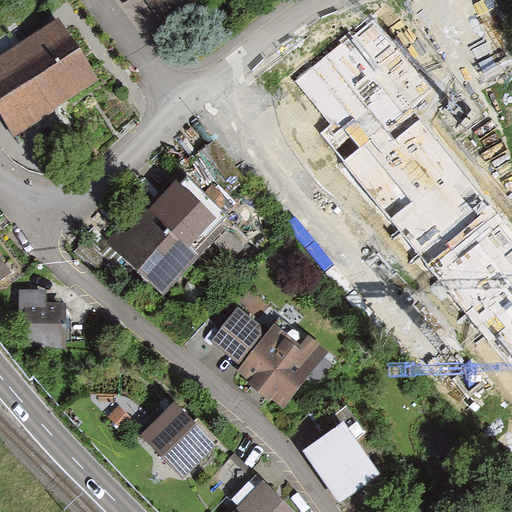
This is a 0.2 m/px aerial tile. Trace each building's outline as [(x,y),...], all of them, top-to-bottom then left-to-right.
[(190,0),(146,0),(165,24),(193,3),(190,0)] [(0,55),(0,114),(14,135),(99,79),(58,17),(0,56),(0,55)] [(374,20),(297,81),(331,127),(319,135),(419,253),(485,203),(411,108),(433,89),(374,20)] [(149,211),(193,252),(228,216),(189,178),(181,187),(176,182),(149,211)] [(143,205),(109,241),(165,293),(198,257),(193,252),(149,211),(143,205)] [(511,231),(497,213),(432,267),(511,363),(511,231)] [(0,282),(14,271),(0,253),(0,282)] [(46,289),(19,290),(20,345),(65,344),(65,304),(46,304),(46,289)] [(286,407),(328,352),(308,337),(303,343),(276,323),(270,331),(239,307),(212,342),(243,365),(238,372),(251,381),(249,384),(269,399),(272,397),(286,407)] [(120,401),(109,417),(126,429),(137,413),(120,401)] [(217,443),(175,401),(141,436),(183,478),(217,443)] [(345,424),(305,450),(339,502),(379,475),(345,424)] [(294,511),(263,481),(233,511),(294,511)]
